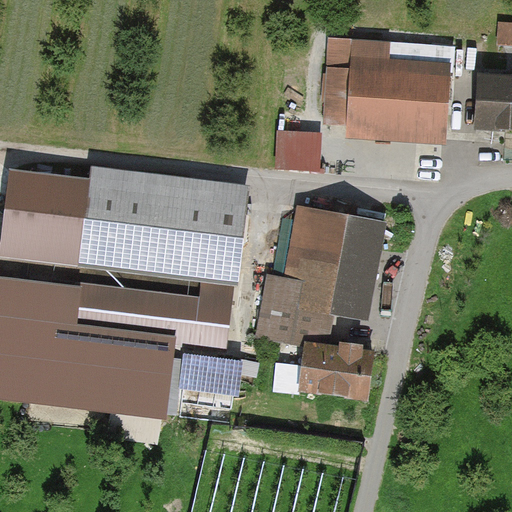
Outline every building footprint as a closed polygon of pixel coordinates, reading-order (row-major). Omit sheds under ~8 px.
[(404,41),(345,37),(338,129),(459,137),(464,65),(403,61),(404,41)] [(511,78),(498,78),(494,131),(511,132),(511,78)] [(94,180),(9,170),(0,249),(0,254),(204,279),(236,283),(249,188),(95,171),(94,180)] [(388,217),(302,200),(287,272),(269,268),(256,332),(311,343),(314,326),(331,330),(336,307),(369,314),(388,217)] [(473,249),(454,243),(448,266),(467,272),(473,249)] [(201,298),(0,274),(0,404),(168,424),(177,351),(227,357),(236,283),(204,279),(201,298)] [(363,347),(302,345),(300,394),(361,397),(363,347)]
